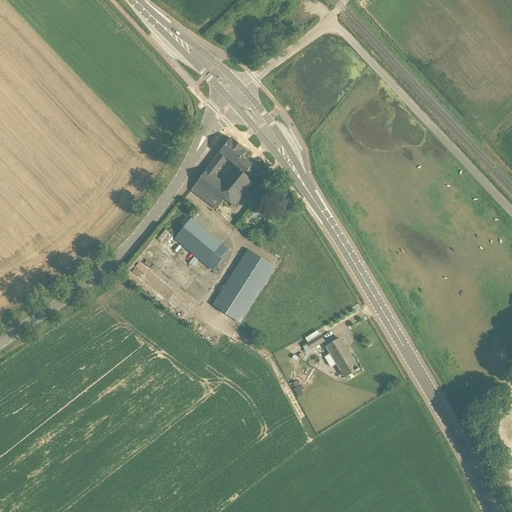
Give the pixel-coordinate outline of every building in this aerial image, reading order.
[(231,139),(218,156),(224,161),(227,158),(236,165),(234,166),(235,167),(245,175),(252,167),(241,158),(246,152),(247,152),(231,139)] [(218,156),(210,167),(197,184),(222,204),(225,200),(235,208),(255,183),(245,175),(235,167),(222,183),(213,176),(224,161),(218,156)] [(230,249),(192,216),(173,237),(212,270),(230,249)] [(212,306),(240,324),(276,269),(248,251),(212,306)] [(149,278),(142,287),(149,292),(156,284),(149,278)] [(311,350),(325,342),(321,336),(308,344),(308,345),(311,350)] [(327,348),(345,378),(356,371),(357,372),(360,370),(359,368),(358,369),(340,340),(327,348)] [(306,353),(311,350),(308,345),(303,348),(306,353)]
